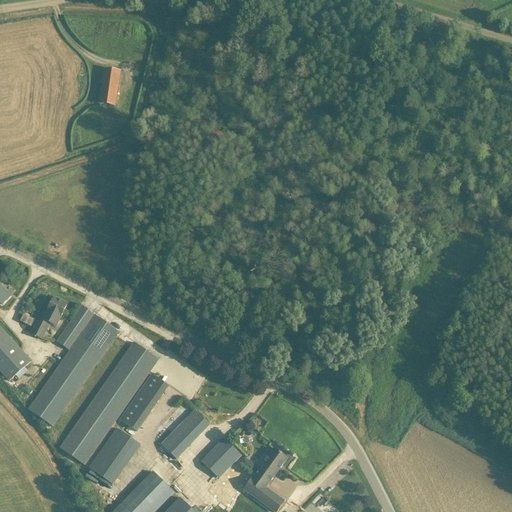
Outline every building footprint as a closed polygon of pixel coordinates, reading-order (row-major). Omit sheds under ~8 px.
[(104,69),(99,104),(115,106),(120,71),(104,69)] [(0,286),(0,302),(3,305),(11,296),(0,286)] [(56,327),(60,319),(67,305),(66,304),(67,303),(60,300),(60,301),(54,298),(42,321),(38,319),(31,335),(42,340),(50,324),(56,327)] [(53,428),(111,344),(119,332),(82,306),(57,343),(69,351),(28,410),(53,428)] [(13,342),(0,327),(0,371),(9,381),(31,362),(19,348),(23,344),(17,338),(13,342)] [(125,354),(123,357),(67,437),(59,448),(84,466),(92,454),(158,360),(134,342),(125,354)] [(115,485),(141,443),(116,427),(90,469),(115,485)] [(219,479),(242,456),(224,439),(201,462),(219,479)] [(287,459),(274,449),(252,480),(251,480),(243,491),(272,511),(276,511),(284,502),(266,488),(287,459)] [(252,474),(257,467),(245,458),(240,464),(252,474)] [(224,483),(238,492),(247,479),(233,470),(224,483)] [(156,511),(174,494),(153,472),(113,511),(156,511)] [(169,511),(189,511),(179,502),(169,511)]
